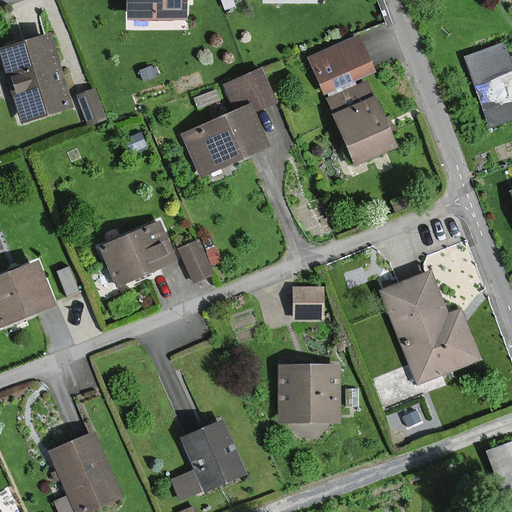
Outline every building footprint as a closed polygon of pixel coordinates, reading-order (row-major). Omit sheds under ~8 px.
[(185,0),(130,0),(131,19),(186,18),(185,0)] [(50,36),(2,50),(22,121),(71,107),(50,36)] [(395,145),(367,82),(357,86),(355,80),(375,71),(360,36),(309,59),(324,93),(327,99),(355,163),(395,145)] [(511,110),(511,80),(499,42),(463,54),(486,120),(511,110)] [(261,70),(223,86),(234,114),(184,134),(201,175),(268,148),(253,112),(274,104),(261,70)] [(95,84),(77,91),(87,120),(105,114),(95,84)] [(157,222),(100,249),(117,285),(174,258),(157,222)] [(199,242),(181,249),(194,280),(212,272),(199,242)] [(38,262),(0,276),(0,325),(54,305),(38,262)] [(432,274),(383,293),(417,382),(481,358),(463,310),(448,316),(432,274)] [(323,289),(290,288),(289,318),(322,319),(323,289)] [(339,370),(278,368),(277,424),(337,426),(339,370)] [(222,422),(180,440),(195,476),(177,483),(184,501),(245,476),(222,422)] [(94,437),(51,455),(69,498),(53,505),(55,511),(92,511),(121,500),(94,437)] [(511,511),(511,443),(488,452),(508,511),(511,511)]
